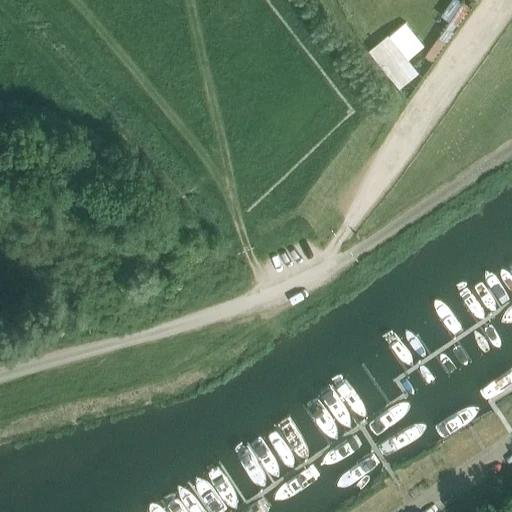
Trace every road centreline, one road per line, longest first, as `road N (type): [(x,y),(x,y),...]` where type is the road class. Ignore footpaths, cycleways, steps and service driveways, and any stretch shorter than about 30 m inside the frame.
road 1 (unclassified): [(0,376),(171,330),(318,274)]
road 2 (track): [(267,296),(247,251),(186,0)]
